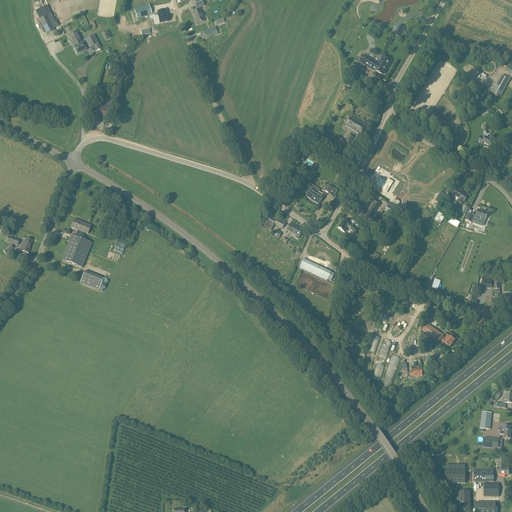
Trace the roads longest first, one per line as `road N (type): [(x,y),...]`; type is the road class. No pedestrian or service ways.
road 1 (tertiary): [(425,511),(355,403),(255,294),(178,230),(73,162)]
road 2 (unclassified): [(319,235),(251,184),(169,157),(97,137),(81,144),(73,162)]
road 3 (motorway): [(511,338),(297,511)]
road 4 (motorway): [(318,511),(511,355)]
road 5 (unclassified): [(483,312),(373,271),(319,235)]
road 6 (unclassified): [(0,315),(42,250),(73,162)]
road 7 (unclassified): [(511,205),(493,181),(388,111)]
road 8 (unclassified): [(319,235),(388,111)]
road 9 (unclassified): [(388,111),(445,0)]
